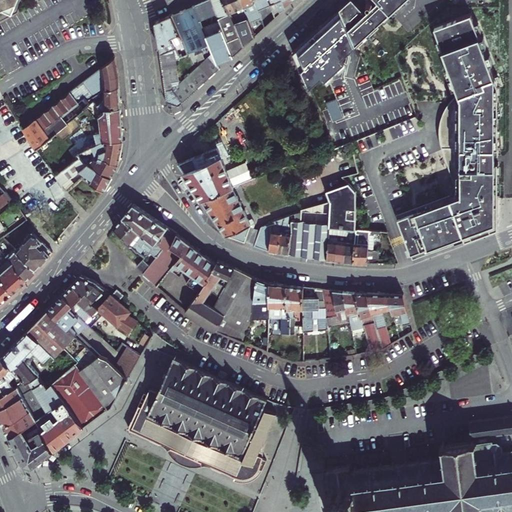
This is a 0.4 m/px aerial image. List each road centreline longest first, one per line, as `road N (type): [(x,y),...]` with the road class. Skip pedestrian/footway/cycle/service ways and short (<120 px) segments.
road 1 (residential): [(230,251),(288,268),(389,277),(511,235)]
road 2 (primary): [(321,0),(157,152)]
road 3 (primary): [(0,325),(144,166)]
road 4 (residential): [(157,152),(135,14)]
road 5 (residential): [(130,39),(144,166)]
